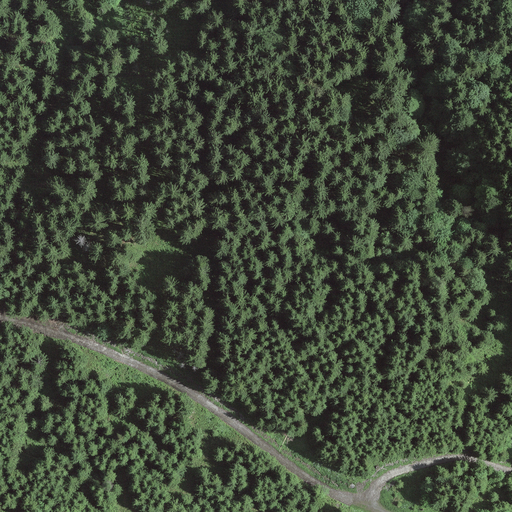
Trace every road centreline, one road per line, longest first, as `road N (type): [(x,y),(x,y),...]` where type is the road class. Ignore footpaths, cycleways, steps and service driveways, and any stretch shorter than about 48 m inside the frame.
road 1 (track): [(382,511),(315,483),(149,365),(0,315)]
road 2 (track): [(373,507),(378,485),(455,456),(511,470)]
